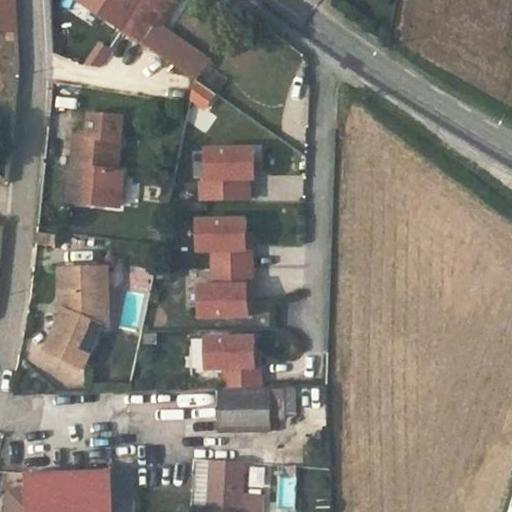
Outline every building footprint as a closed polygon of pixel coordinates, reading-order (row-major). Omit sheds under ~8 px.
[(0,0),(0,31),(21,30),(18,0),(0,0)] [(80,0),(117,24),(132,0),(80,0)] [(175,0),(132,0),(117,24),(145,43),(158,25),(175,0)] [(145,43),(195,77),(208,59),(158,25),(145,43)] [(98,68),(110,48),(98,41),(86,60),(98,68)] [(207,109),(217,91),(188,75),(178,94),(207,109)] [(78,135),(75,168),(82,169),(78,206),(116,210),(120,175),(113,174),(118,115),(92,113),(89,136),(78,135)] [(252,150),(205,150),(205,179),(250,179),(253,179),(252,150)] [(71,206),(78,206),(82,169),(75,168),(71,206)] [(251,200),(250,179),(205,179),(200,180),(201,201),(251,200)] [(212,287),(198,287),(198,320),(247,319),(247,301),(254,301),(253,235),(246,235),(245,219),(196,220),(197,253),(212,253),(212,287)] [(100,286),(100,267),(56,267),(53,286),(70,298),(69,313),(54,317),(44,358),(89,372),(106,328),(113,328),(113,287),(100,286)] [(113,267),(100,267),(100,286),(113,287),(113,267)] [(196,315),(197,286),(184,286),(184,315),(196,315)] [(205,371),(223,371),(223,388),(262,386),(261,352),(253,352),(253,338),(204,339),(205,371)] [(271,389),(272,419),(285,419),(285,415),(297,415),(296,388),(271,389)] [(272,419),(271,389),(221,390),(222,430),(272,428),(272,419)] [(183,405),(183,393),(155,393),(155,405),(183,405)] [(247,462),(209,460),(206,511),(234,511),(244,511),(246,493),(247,462)] [(249,467),(249,487),(265,487),(265,467),(249,467)] [(112,511),(111,471),(27,474),(27,490),(28,511),(112,511)] [(28,511),(27,490),(15,490),(8,498),(8,511),(28,511)] [(246,493),(244,511),(263,511),(265,494),(246,493)]
